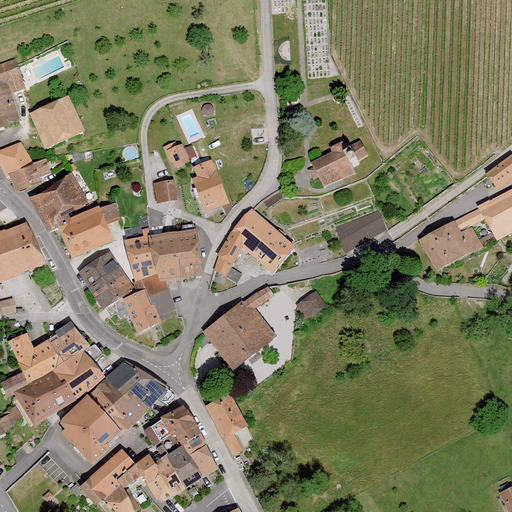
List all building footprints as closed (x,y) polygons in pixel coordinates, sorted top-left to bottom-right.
[(15,60),(0,65),(0,129),(7,127),(6,124),(19,120),(10,93),(25,88),(15,60)] [(85,131),(68,97),(30,115),(46,149),(85,131)] [(189,162),(181,145),(177,147),(175,142),(163,148),(169,162),(172,161),(175,168),(189,162)] [(333,152),(312,163),(314,168),(309,171),(313,179),(319,176),(324,187),(351,173),(347,165),(367,155),(360,142),(347,149),(343,143),(331,149),(333,152)] [(0,167),(5,176),(9,175),(33,165),(21,143),(0,151),(0,167)] [(197,157),(192,147),(187,150),(192,160),(197,157)] [(511,157),(510,155),(485,176),(498,192),(511,180),(511,157)] [(9,175),(17,192),(40,184),(38,179),(50,173),(45,160),(33,165),(9,175)] [(228,204),(212,161),(194,168),(198,179),(192,181),(204,212),(228,204)] [(49,233),(59,228),(57,223),(69,218),(68,214),(87,203),(70,175),(44,195),(31,199),(49,233)] [(174,181),(155,183),(157,203),(176,200),(174,181)] [(268,206),(283,197),(278,189),(263,199),(268,206)] [(479,209),(454,222),(459,232),(483,219),(490,233),(492,232),(497,242),(511,234),(511,190),(508,192),(508,191),(478,206),(479,209)] [(121,219),(116,203),(100,210),(99,207),(69,218),(57,223),(59,228),(70,260),(113,244),(105,225),(121,219)] [(251,210),(231,230),(223,246),(215,270),(226,277),(240,247),(270,274),(295,248),(251,210)] [(336,227),(345,253),(388,228),(379,212),(336,227)] [(459,232),(454,222),(419,240),(435,271),(481,247),(472,228),(460,234),(459,232)] [(0,232),(0,257),(35,245),(27,224),(4,233),(3,231),(0,232)] [(158,316),(175,310),(165,282),(182,279),(180,258),(200,256),(196,229),(149,235),(153,256),(153,275),(141,280),(158,316)] [(153,256),(149,235),(124,241),(134,283),(141,280),(153,275),(153,256)] [(35,245),(0,257),(0,282),(21,275),(20,273),(42,265),(35,245)] [(109,252),(79,273),(90,289),(120,268),(109,252)] [(202,276),(200,256),(180,258),(182,279),(202,276)] [(120,268),(90,289),(104,310),(107,308),(131,292),(135,290),(120,268)] [(129,313),(137,332),(161,323),(158,316),(141,280),(134,283),(137,295),(134,295),(131,292),(107,308),(112,316),(115,314),(120,321),(129,313)] [(276,338),(254,309),(274,297),(269,290),(246,300),(203,333),(232,371),(276,338)] [(315,292),(296,306),(306,319),(325,305),(315,292)] [(13,299),(0,301),(3,313),(16,312),(13,299)] [(72,326),(48,342),(64,366),(82,352),(89,347),(72,326)] [(8,343),(23,373),(30,387),(52,373),(64,366),(48,342),(34,351),(26,335),(8,343)] [(103,376),(82,352),(64,366),(52,373),(61,388),(64,386),(74,402),(88,390),(103,376)] [(124,362),(104,381),(123,400),(129,395),(148,410),(168,388),(124,362)] [(9,398),(16,394),(30,387),(23,373),(1,383),(9,398)] [(34,425),(74,402),(64,386),(61,388),(52,373),(30,387),(16,394),(34,425)] [(104,381),(84,398),(117,435),(119,437),(148,410),(129,395),(123,400),(104,381)] [(247,427),(229,394),(206,406),(232,456),(242,451),(233,434),(247,427)] [(63,433),(92,465),(109,450),(106,446),(117,435),(84,398),(59,423),(65,430),(63,433)] [(0,436),(7,433),(5,430),(22,420),(15,407),(5,413),(7,416),(0,420),(0,436)] [(180,446),(201,435),(183,408),(165,418),(151,428),(161,446),(176,438),(180,446)] [(186,457),(204,447),(206,445),(201,435),(180,446),(182,447),(186,457)] [(176,438),(161,446),(165,454),(180,446),(176,438)] [(174,496),(185,488),(167,456),(165,454),(161,446),(156,449),(162,458),(154,464),(161,474),(173,495),(174,496)] [(218,470),(204,447),(186,457),(182,447),(167,456),(185,488),(218,470)] [(116,480),(135,465),(124,451),(80,487),(95,506),(103,498),(108,503),(123,488),(116,480)] [(141,474),(147,484),(161,474),(154,464),(149,455),(135,465),(141,474)] [(141,474),(135,465),(116,480),(123,488),(141,474)] [(164,500),(173,495),(161,474),(147,484),(158,500),(162,497),(164,500)] [(511,511),(511,487),(500,493),(509,511),(511,511)] [(133,511),(129,499),(123,488),(108,503),(116,511),(133,511)]
